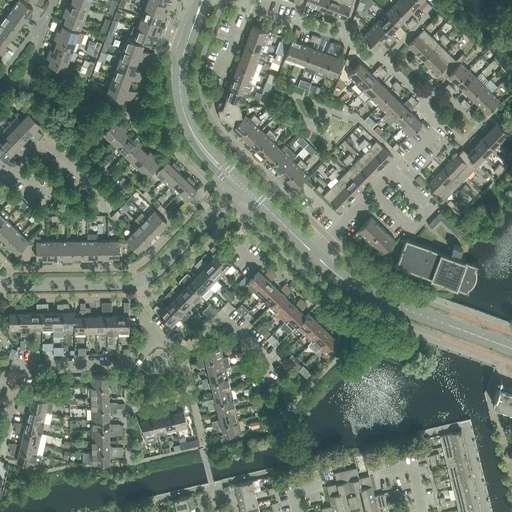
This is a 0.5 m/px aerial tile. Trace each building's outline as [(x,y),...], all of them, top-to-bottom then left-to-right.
[(21,0),(18,0),(13,7),(29,19),(32,15),(29,13),(33,9),(21,0)] [(90,0),(71,0),(71,3),(88,9),(90,0)] [(152,0),(148,0),(145,8),(165,16),(167,11),(164,10),(165,5),(152,0)] [(306,0),(305,4),(315,8),(318,0),(306,0)] [(318,0),(315,8),(325,12),(329,0),(318,0)] [(329,0),(325,12),(336,16),(341,0),(329,0)] [(341,0),(336,16),(346,19),(353,0),(341,0)] [(403,0),(398,0),(393,5),(406,17),(413,10),(403,0)] [(418,0),(403,0),(413,10),(421,2),(418,0)] [(428,2),(425,6),(429,10),(433,7),(428,2)] [(88,9),(71,3),(69,8),(66,6),(64,11),(84,18),(88,9)] [(393,5),(385,13),(398,25),(406,17),(393,5)] [(421,9),(426,14),(429,10),(425,6),(421,9)] [(13,7),(7,15),(20,25),(23,21),(26,23),(29,19),(13,7)] [(145,8),(141,18),(158,24),(160,19),(163,20),(165,16),(145,8)] [(84,18),(64,11),(62,15),(66,17),(64,22),(80,28),(84,18)] [(378,21),(391,33),(398,25),(385,13),(378,21)] [(7,15),(1,23),(17,36),(20,32),(17,30),(20,25),(7,15)] [(141,18),(138,27),(158,35),(160,30),(156,29),(158,24),(141,18)] [(409,21),(414,26),(418,22),(413,18),(409,21)] [(378,21),(370,29),(383,41),(391,33),(378,21)] [(414,26),(409,21),(406,25),(411,29),(414,26)] [(426,26),(430,30),(434,25),(431,22),(426,26)] [(1,23),(0,24),(0,35),(8,42),(11,37),(14,39),(17,36),(1,23)] [(76,41),(79,31),(62,25),(60,31),(57,30),(55,34),(76,41)] [(269,32),(256,27),(253,26),(249,36),(265,42),(269,32)] [(158,35),(138,27),(134,37),(151,44),(153,38),(156,39),(158,35)] [(383,41),(370,29),(363,37),(375,49),(383,41)] [(432,37),(424,29),(408,45),(416,53),(432,37)] [(76,41),(55,34),(54,39),(57,40),(55,45),(72,51),(76,41)] [(438,38),(442,42),(447,37),(443,34),(438,38)] [(261,52),(265,42),(249,36),(245,46),(261,52)] [(423,61),(439,44),(432,37),(416,53),(423,61)] [(442,42),(445,45),(450,40),(447,37),(442,42)] [(127,38),(123,48),(150,58),(151,53),(142,50),(144,44),(127,38)] [(285,57),(296,60),(302,44),(292,40),(285,57)] [(296,60),(306,64),(312,48),(302,44),(296,60)] [(423,61),(431,68),(447,52),(439,44),(423,61)] [(50,49),(48,53),(69,61),(72,51),(55,45),(53,50),(50,49)] [(241,56),(258,62),(261,52),(245,46),(241,56)] [(150,58),(123,48),(120,58),(137,64),(138,59),(148,62),(150,58)] [(312,48),(306,64),(304,69),(315,73),(317,68),(316,68),(322,52),(312,48)] [(317,68),(326,72),(332,55),(322,52),(316,68),(317,68)] [(444,79),(449,75),(448,75),(461,62),(466,57),(462,53),(456,60),(447,52),(431,68),(434,71),(432,72),(437,77),(440,75),(444,79)] [(69,61),(48,53),(47,58),(50,59),(48,64),(65,71),(69,61)] [(332,55),(326,72),(337,76),(343,59),(332,55)] [(237,67),(254,73),(258,62),(241,56),(237,67)] [(135,69),(137,64),(120,58),(116,67),(142,77),(144,73),(135,69)] [(468,70),(461,62),(448,75),(449,75),(456,82),(468,70)] [(347,75),(355,83),(367,70),(359,63),(347,75)] [(376,70),(379,73),(384,69),(380,65),(376,70)] [(116,67),(113,77),(130,83),(131,78),(141,82),(142,77),(116,67)] [(237,67),(234,77),(250,83),(254,73),(237,67)] [(384,69),(379,73),(383,77),(387,72),(384,69)] [(367,70),(355,83),(363,90),(375,78),(367,70)] [(476,77),(468,70),(456,82),(464,90),(476,77)] [(113,77),(109,87),(135,96),(137,92),(128,88),(130,83),(113,77)] [(230,87),(246,93),(250,83),(234,77),(230,87)] [(464,90),(472,97),(484,85),(476,77),(464,90)] [(363,90),(371,98),(383,85),(375,78),(363,90)] [(391,85),(395,88),(399,84),(396,80),(391,85)] [(444,88),(447,91),(452,87),(448,83),(444,88)] [(399,84),(395,88),(398,92),(403,87),(399,84)] [(371,98),(378,105),(391,93),(383,85),(371,98)] [(472,97),(479,105),(491,92),(484,85),(472,97)] [(135,96),(109,87),(105,96),(122,103),(124,97),(134,101),(135,96)] [(246,93),(230,87),(226,97),(239,102),(242,103),(246,93)] [(452,87),(447,91),(451,95),(455,90),(452,87)] [(479,105),(487,113),(499,100),(491,92),(479,105)] [(378,105),(386,113),(398,100),(391,93),(378,105)] [(407,100),(410,103),(415,99),(411,95),(407,100)] [(229,123),(233,127),(243,117),(242,117),(239,102),(226,97),(224,103),(220,101),(218,107),(218,109),(220,120),(221,122),(225,126),(229,123)] [(459,103),(463,106),(467,102),(464,98),(459,103)] [(415,99),(410,103),(414,107),(418,102),(415,99)] [(390,125),(394,120),(406,108),(398,100),(386,113),(382,117),(390,125)] [(498,105),(501,108),(502,108),(506,103),(503,100),(498,105)] [(467,102),(463,106),(466,110),(471,105),(467,102)] [(410,111),(414,107),(410,103),(406,108),(394,120),(402,128),(414,115),(410,111)] [(29,113),(21,120),(38,137),(42,134),(37,128),(41,124),(29,113)] [(243,117),(233,127),(241,135),(258,118),(254,114),(250,119),(245,115),(243,117)] [(414,115),(402,128),(410,136),(422,123),(414,115)] [(261,121),(258,118),(241,135),(249,142),(261,130),(256,126),(261,121)] [(14,127),(26,139),(30,135),(35,140),(38,137),(21,120),(14,127)] [(110,140),(124,125),(121,122),(118,125),(114,121),(102,133),(110,140)] [(498,123),(490,131),(502,143),(510,135),(498,123)] [(110,140),(117,147),(129,135),(125,131),(128,129),(124,125),(110,140)] [(26,139),(14,127),(7,135),(24,152),(28,148),(22,143),(26,139)] [(249,142),(256,150),(273,133),(270,129),(265,134),(261,130),(249,142)] [(490,131),(482,138),(495,151),(502,143),(490,131)] [(256,150),(264,158),(276,145),(272,141),(277,136),(273,133),(256,150)] [(7,135),(0,141),(0,142),(12,154),(16,150),(21,155),(24,152),(7,135)] [(117,147),(125,154),(139,140),(135,136),(133,139),(129,135),(117,147)] [(364,138),(361,142),(366,146),(369,143),(364,138)] [(482,138),(475,146),(487,158),(495,151),(482,138)] [(125,154),(132,161),(144,149),(140,146),(142,143),(139,140),(125,154)] [(376,141),(369,149),(385,165),(393,157),(376,141)] [(0,142),(0,156),(10,166),(13,163),(8,158),(12,154),(0,142)] [(366,146),(361,142),(358,145),(362,150),(366,146)] [(396,143),(392,147),(395,151),(400,146),(396,143)] [(281,149),(276,145),(264,158),(272,165),(289,148),(285,144),(281,149)] [(475,146),(468,154),(467,154),(480,166),(487,158),(475,146)] [(292,151),(289,148),(272,165),(280,173),(292,160),(288,156),(292,151)] [(132,161),(139,168),(153,154),(150,151),(148,153),(144,149),(132,161)] [(361,156),(377,172),(385,165),(369,149),(361,156)] [(453,159),(450,161),(467,177),(475,168),(482,175),(486,171),(480,166),(467,154),(468,154),(463,150),(459,155),(456,152),(451,157),(453,159)] [(153,154),(139,168),(147,176),(159,164),(154,160),(157,157),(153,154)] [(346,157),(351,162),(354,158),(349,154),(346,157)] [(10,166),(0,156),(0,166),(1,165),(7,170),(10,166)] [(361,156),(353,164),(370,180),(377,172),(361,156)] [(351,162),(346,157),(343,161),(347,165),(351,162)] [(296,164),(292,160),(280,173),(287,180),(304,163),(301,159),(296,164)] [(155,172),(163,180),(177,165),(174,162),(171,164),(167,160),(155,172)] [(443,169),(459,185),(467,177),(450,161),(443,169)] [(287,180),(295,188),(308,175),(303,171),(308,166),(304,163),(287,180)] [(346,172),(362,188),(370,180),(353,164),(346,172)] [(500,164),(497,167),(501,172),(505,168),(500,164)] [(163,180),(170,187),(182,175),(178,171),(180,168),(177,165),(163,180)] [(493,171),(498,175),(501,172),(497,167),(493,171)] [(331,173),(336,177),(339,174),(334,169),(331,173)] [(443,169),(435,177),(452,193),(459,185),(443,169)] [(346,172),(338,180),(355,196),(362,188),(346,172)] [(336,177),(331,173),(328,176),(332,181),(336,177)] [(170,187),(177,194),(192,179),(188,176),(186,178),(182,175),(170,187)] [(452,193),(435,177),(428,185),(444,201),(452,193)] [(192,179),(177,194),(185,201),(197,189),(193,185),(195,183),(192,179)] [(338,180),(331,187),(347,203),(355,196),(338,180)] [(462,187),(467,192),(470,188),(465,184),(462,187)] [(316,188),(320,193),(324,189),(319,185),(316,188)] [(347,203),(331,187),(323,195),(340,211),(347,203)] [(467,192),(462,187),(459,191),(463,195),(467,192)] [(447,203),(451,208),(455,204),(450,199),(447,203)] [(155,210),(147,217),(162,231),(165,228),(163,226),(166,221),(155,210)] [(437,216),(459,237),(461,240),(465,236),(440,212),(437,216)] [(147,217),(140,225),(152,236),(156,232),(158,235),(162,231),(147,217)] [(372,255),(376,259),(395,240),(371,217),(353,236),(357,240),(362,234),(378,249),(372,255)] [(435,217),(428,225),(432,229),(439,221),(435,217)] [(0,236),(2,239),(14,227),(7,220),(0,226),(0,236)] [(140,225),(133,232),(148,246),(151,243),(148,240),(152,236),(140,225)] [(4,245),(7,248),(21,234),(14,227),(2,239),(6,243),(4,245)] [(148,246),(133,232),(126,240),(130,244),(138,251),(142,247),(144,250),(148,246)] [(21,234),(7,248),(11,252),(13,249),(17,253),(24,246),(29,241),(21,234)] [(396,266),(468,292),(477,265),(406,239),(396,266)] [(67,241),(67,261),(72,261),(72,257),(78,257),(77,240),(67,241)] [(77,240),(78,257),(83,257),(83,261),(88,261),(87,240),(77,240)] [(87,240),(88,261),(93,261),(93,257),(98,257),(98,240),(87,240)] [(98,240),(98,257),(103,257),(103,260),(108,260),(108,240),(98,240)] [(108,240),(108,260),(113,260),(113,257),(119,257),(119,245),(118,240),(108,240)] [(36,241),(36,246),(36,258),(42,258),(42,261),(47,261),(47,241),(36,241)] [(57,241),(47,241),(47,261),(52,261),(52,258),(57,258),(57,241)] [(57,258),(63,257),(63,261),(67,261),(67,241),(57,241),(57,258)] [(452,250),(460,254),(462,248),(454,245),(452,250)] [(220,252),(217,250),(214,253),(214,256),(215,257),(212,260),(224,272),(232,264),(220,252)] [(205,262),(202,266),(217,280),(224,272),(212,260),(208,263),(208,262),(205,262)] [(217,280),(202,266),(198,269),(199,272),(200,272),(197,276),(209,288),(217,280)] [(254,291),(267,278),(259,270),(249,280),(243,287),(246,289),(248,286),(254,291)] [(190,278),(187,281),(202,295),(209,288),(197,276),(193,279),(193,278),(190,278)] [(245,277),(237,285),(241,289),(243,287),(249,280),(245,277)] [(259,302),(274,286),(267,278),(254,291),(259,297),(257,299),(259,302)] [(185,288),(182,291),(194,303),(195,302),(197,301),(200,298),(201,296),(202,295),(187,281),(183,285),(184,287),(185,288)] [(238,285),(230,293),(234,296),(241,289),(238,285)] [(264,301),(269,307),(282,293),(274,286),(259,302),(261,304),(264,301)] [(182,291),(174,299),(187,311),(194,303),(182,291)] [(272,314),(274,317),(290,301),(282,293),(269,307),(275,312),(272,314)] [(167,307),(179,319),(182,321),(189,314),(187,311),(174,299),(167,307)] [(279,316),(285,322),(298,308),(290,301),(274,317),(277,319),(279,316)] [(213,317),(218,312),(211,304),(205,310),(213,317)] [(159,315),(171,327),(174,330),(182,321),(179,319),(167,307),(162,311),(160,309),(156,313),(159,315)] [(288,333),(293,329),(305,316),(298,308),(285,322),(281,326),(288,333)] [(53,330),(64,329),(63,312),(63,309),(58,309),(57,311),(57,312),(53,312),(53,330)] [(64,329),(74,329),(75,329),(75,316),(75,313),(75,312),(70,312),(70,310),(68,309),(63,309),(63,312),(64,329)] [(9,330),(20,330),(20,310),(15,310),(15,313),(9,313),(9,330)] [(25,310),(20,310),(20,330),(31,330),(31,312),(26,313),(26,311),(25,310)] [(74,334),(86,333),(85,316),(85,313),(85,310),(80,310),(80,313),(75,313),(75,316),(75,329),(74,329),(74,334)] [(118,316),(118,333),(129,333),(129,315),(129,311),(124,311),(122,311),(122,315),(118,316)] [(31,330),(42,330),(42,312),(31,312),(31,330)] [(42,330),(53,330),(53,312),(42,312),(42,330)] [(298,328),(304,334),(317,320),(309,313),(305,316),(293,329),(296,331),(298,328)] [(96,316),(85,316),(86,333),(96,333),(96,316)] [(107,316),(96,316),(96,333),(107,333),(107,316)] [(118,316),(107,316),(107,333),(118,333),(118,316)] [(306,341),(309,344),(324,328),(317,320),(304,334),(309,339),(306,341)] [(314,343),(319,349),(332,335),(324,328),(309,344),(311,346),(314,343)] [(332,335),(319,349),(324,354),(322,356),(324,359),(327,356),(340,343),(332,335)] [(203,350),(206,361),(223,357),(220,346),(203,350)] [(206,361),(208,372),(225,368),(223,357),(206,361)] [(208,372),(211,382),(228,378),(225,368),(208,372)] [(91,376),(91,387),(108,387),(108,376),(91,376)] [(212,388),(213,393),(230,389),(228,378),(211,382),(208,383),(202,384),(204,389),(209,388),(212,388)] [(498,386),(492,402),(511,409),(511,390),(502,387),(503,383),(503,382),(502,381),(501,381),(502,380),(501,379),(500,380),(499,380),(498,381),(497,381),(497,382),(497,385),(498,386)] [(91,387),(91,398),(109,398),(108,387),(91,387)] [(212,399),(213,404),(233,399),(230,389),(213,393),(214,397),(212,399)] [(27,403),(26,407),(46,412),(51,413),(54,402),(32,397),(31,402),(29,402),(27,403)] [(91,398),(91,409),(112,408),(112,403),(110,402),(109,402),(109,398),(91,398)] [(233,399),(213,404),(214,409),(216,409),(217,409),(218,414),(235,410),(233,399)] [(28,414),(27,419),(44,423),(46,412),(26,407),(25,412),(26,414),(28,414)] [(91,409),(92,420),(109,419),(109,415),(110,415),(112,413),(112,408),(91,409)] [(177,409),(172,410),(177,430),(188,427),(184,410),(179,411),(178,410),(177,409)] [(167,414),(162,415),(166,432),(177,430),(172,410),(167,411),(166,413),(167,414)] [(217,420),(218,425),(221,424),(238,420),(235,410),(218,414),(220,418),(218,419),(217,420)] [(156,414),(151,415),(156,435),(166,432),(162,415),(158,416),(157,415),(156,414)] [(151,415),(146,416),(145,418),(146,419),(141,421),(145,437),(147,442),(157,440),(156,435),(151,415)] [(22,424),(21,428),(41,433),(44,423),(27,419),(26,423),(24,423),(22,424)] [(109,419),(92,420),(92,430),(112,430),(112,425),(111,424),(109,424),(109,419)] [(238,420),(221,424),(224,435),(241,431),(238,420)] [(24,429),(22,440),(39,444),(41,433),(24,429)] [(112,430),(92,430),(92,441),(109,441),(109,436),(111,436),(112,435),(112,430)] [(440,436),(443,447),(464,442),(461,430),(440,436)] [(17,445),(16,449),(36,454),(39,444),(22,440),(21,444),(19,444),(17,445)] [(192,447),(191,440),(179,443),(181,449),(192,447)] [(109,441),(92,441),(92,452),(112,452),(112,447),(111,446),(109,446),(109,441)] [(464,442),(443,447),(445,457),(466,452),(464,442)] [(36,454),(16,449),(15,454),(16,456),(18,456),(17,461),(39,467),(42,456),(36,454)] [(88,452),(88,463),(110,463),(110,458),(111,458),(113,457),(112,452),(92,452),(88,452)] [(448,468),(469,462),(466,452),(445,457),(448,468)] [(450,478),(471,473),(469,462),(448,468),(450,478)] [(345,470),(350,491),(360,489),(359,478),(356,467),(345,470)] [(334,473),(337,483),(340,494),(350,491),(345,470),(334,473)] [(453,489),(474,483),(471,473),(450,478),(453,489)] [(359,478),(360,489),(363,498),(374,496),(369,476),(359,478)] [(235,485),(237,496),(255,492),(252,481),(235,485)] [(342,503),(340,494),(337,483),(326,486),(331,506),(342,503)] [(453,489),(455,499),(476,494),(474,483),(453,489)] [(237,496),(240,506),(257,502),(255,492),(237,496)] [(384,493),(374,496),(363,498),(366,509),(387,504),(384,493)] [(458,510),(479,504),(476,494),(455,499),(458,510)] [(174,499),(177,510),(194,506),(192,495),(174,499)] [(240,506),(241,511),(259,511),(257,502),(240,506)] [(344,511),(342,503),(331,506),(321,508),(322,511),(344,511)]
